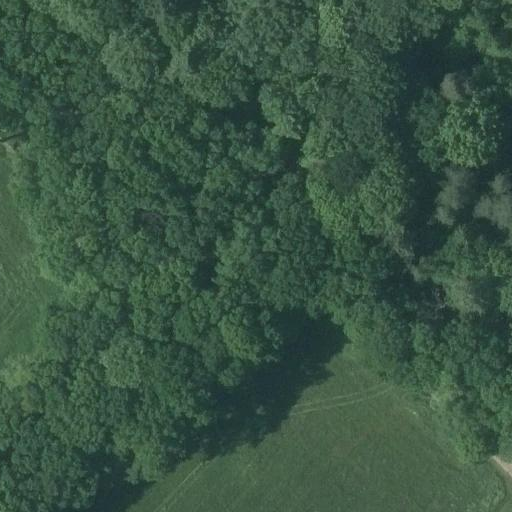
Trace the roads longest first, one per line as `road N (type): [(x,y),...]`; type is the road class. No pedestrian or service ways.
road 1 (unclassified): [(69,0),(362,222),(511,349)]
road 2 (track): [(383,0),(366,17),(352,55),(371,190),(362,222)]
road 3 (track): [(0,127),(145,56)]
